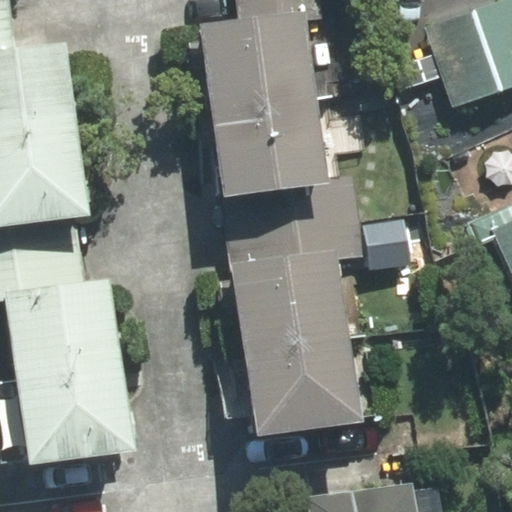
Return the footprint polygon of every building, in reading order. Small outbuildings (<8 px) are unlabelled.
[(2,0),(0,0),(0,224),(76,215),(54,50),(10,56),(2,0)] [(311,0),(239,0),(243,26),(200,31),(221,197),(315,185),(294,19),(313,16),(311,0)] [(511,84),(511,12),(510,6),(429,33),(453,103),(511,84)] [(348,193),(226,208),(254,429),(344,418),(324,260),(356,256),(348,193)] [(24,464),(121,451),(98,285),(75,288),(67,226),(0,235),(0,296),(2,297),(24,464)] [(511,227),(493,235),(511,279),(511,227)] [(401,511),(400,496),(307,509),(307,511),(401,511)]
